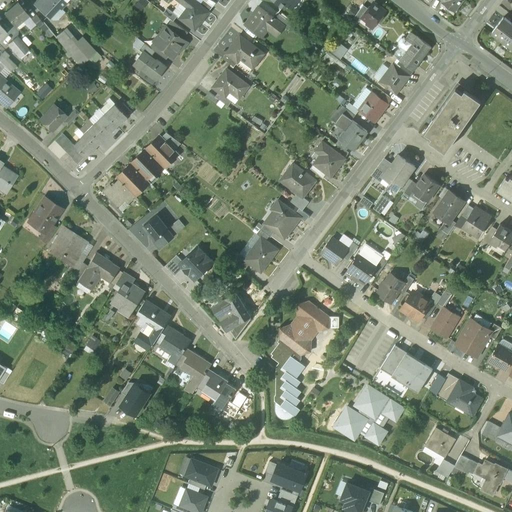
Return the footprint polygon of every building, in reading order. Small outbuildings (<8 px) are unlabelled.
[(59,6),(52,0),(36,0),(34,3),(49,17),(59,6)] [(142,8),(149,2),(146,0),(139,0),(137,3),(142,8)] [(195,0),(179,0),(188,7),(180,17),(196,29),(209,11),(195,0)] [(213,6),(205,0),(202,0),(200,4),(209,11),(213,6)] [(272,0),(282,7),(285,4),(292,9),(299,0),(272,0)] [(444,0),(443,2),(455,11),(463,0),(444,0)] [(18,2),(4,13),(23,36),(30,31),(21,20),(28,14),(18,2)] [(385,11),(373,2),(368,8),(362,17),(363,17),(374,26),(385,11)] [(363,5),(353,18),(359,22),(363,17),(362,17),(368,8),(363,5)] [(259,6),(246,24),(260,35),(267,25),(278,33),(284,26),(273,17),(259,6)] [(178,15),(167,7),(163,13),(173,20),(174,20),(178,15)] [(293,24),(277,12),(273,17),(284,26),(289,30),(293,24)] [(43,23),(36,15),(31,19),(38,27),(43,23)] [(511,22),(504,16),(492,33),(511,48),(511,22)] [(174,20),(173,20),(168,27),(182,38),(188,31),(174,20)] [(168,27),(167,26),(159,36),(163,40),(159,45),(170,53),(174,57),(183,46),(187,41),(182,38),(168,27)] [(67,28),(56,38),(80,66),(95,53),(83,39),(79,43),(67,28)] [(431,47),(411,31),(405,38),(405,39),(412,44),(408,48),(407,47),(404,48),(407,50),(403,55),(417,66),(431,47)] [(240,35),(227,53),(238,62),(242,56),(255,66),(265,53),(240,35)] [(29,49),(18,36),(8,44),(19,58),(29,49)] [(404,37),(401,37),(398,42),(398,44),(403,48),(404,48),(407,47),(408,48),(412,44),(405,39),(405,38),(404,37)] [(342,57),(348,48),(340,42),(334,51),(342,57)] [(155,50),(145,43),(140,49),(143,52),(143,51),(151,57),(156,51),(155,50)] [(170,53),(159,45),(155,50),(156,51),(166,58),(170,53)] [(0,47),(0,61),(11,72),(18,65),(0,47)] [(151,57),(143,51),(143,52),(135,63),(157,80),(167,67),(159,61),(158,63),(151,57)] [(238,62),(227,53),(223,58),(235,67),(238,62)] [(417,66),(403,55),(400,60),(413,71),(417,66)] [(413,71),(400,60),(397,63),(401,66),(399,68),(410,76),(413,71)] [(399,68),(393,63),(379,81),(395,94),(410,76),(399,68)] [(249,85),(227,68),(213,87),(219,91),(226,96),(231,89),(241,97),(249,85)] [(0,78),(0,101),(6,106),(18,92),(10,86),(0,78)] [(46,82),(37,93),(43,99),(52,88),(46,82)] [(458,84),(422,135),(445,151),(481,100),(458,84)] [(216,96),(209,91),(205,96),(215,103),(219,99),(216,96)] [(226,96),(219,91),(216,96),(219,99),(228,106),(232,101),(226,96)] [(378,96),(372,91),(359,109),(375,121),(388,103),(378,96)] [(392,98),(382,91),(378,96),(388,103),(392,98)] [(115,104),(105,114),(117,126),(128,116),(120,108),(115,104)] [(131,112),(124,104),(120,108),(127,116),(131,112)] [(65,116),(54,105),(40,119),(52,130),(65,116)] [(75,109),(63,122),(67,126),(79,113),(75,109)] [(368,131),(343,112),(336,122),(346,129),(339,139),(349,146),(354,150),(368,131)] [(117,126),(105,114),(94,124),(107,137),(117,126)] [(107,137),(94,124),(84,135),(96,147),(107,137)] [(181,143),(167,132),(162,137),(175,149),(181,143)] [(62,133),(55,141),(59,144),(66,137),(62,133)] [(96,147),(84,135),(74,145),(78,149),(81,153),(85,157),(86,157),(96,147)] [(66,137),(59,144),(62,148),(70,141),(66,137)] [(162,137),(155,144),(152,142),(146,148),(148,151),(162,165),(169,159),(171,161),(179,153),(175,149),(162,137)] [(349,146),(339,139),(335,143),(345,151),(349,146)] [(70,141),(62,148),(66,152),(74,145),(70,141)] [(345,158),(323,141),(316,150),(324,157),(317,165),(317,166),(326,173),(331,176),(345,158)] [(66,152),(66,153),(70,157),(78,149),(74,145),(66,152)] [(78,149),(70,157),(74,161),(81,153),(78,149)] [(148,151),(141,157),(138,155),(131,162),(133,165),(147,179),(154,172),(157,175),(164,167),(162,165),(148,151)] [(81,153),(74,161),(77,164),(85,157),(81,153)] [(414,166),(398,154),(391,164),(383,176),(390,181),(392,179),(400,184),(398,187),(399,187),(407,176),(414,166)] [(383,159),(375,170),(376,171),(374,174),(381,179),(383,176),(391,164),(383,159)] [(315,180),(293,163),(283,177),(293,184),(291,187),(303,196),(315,180)] [(326,173),(317,166),(317,165),(314,163),(310,168),(323,178),(326,173)] [(133,165),(126,171),(124,169),(117,176),(119,178),(133,193),(140,186),(142,189),(150,182),(147,179),(133,165)] [(17,176),(2,166),(0,168),(0,187),(7,192),(17,176)] [(439,184),(424,173),(417,183),(412,190),(413,191),(427,201),(439,184)] [(511,176),(510,175),(508,178),(506,176),(498,188),(511,197),(511,176)] [(412,180),(407,176),(399,187),(404,191),(412,180)] [(119,178),(112,185),(110,183),(102,190),(118,207),(126,200),(128,203),(135,196),(133,193),(119,178)] [(400,184),(392,179),(390,181),(388,184),(396,190),(398,187),(400,184)] [(412,180),(404,191),(410,195),(413,191),(412,190),(417,183),(412,180)] [(450,190),(435,211),(446,220),(449,222),(451,219),(464,200),(450,190)] [(361,201),(370,207),(374,201),(364,195),(361,201)] [(383,195),(374,208),(380,213),(390,199),(383,195)] [(62,208),(44,197),(29,220),(46,231),(47,231),(52,224),(62,208)] [(296,212),(279,199),(272,209),(274,211),(265,223),(275,231),(285,238),(301,217),(301,216),(296,212)] [(468,205),(462,214),(468,218),(474,209),(468,205)] [(310,215),(300,208),(296,212),(301,216),(301,217),(306,221),(310,215)] [(484,214),(475,208),(474,209),(468,218),(464,225),(479,235),(488,220),(483,216),(484,214)] [(157,215),(145,225),(156,238),(168,228),(157,215)] [(449,222),(446,220),(440,228),(448,234),(456,222),(451,219),(449,222)] [(39,234),(42,230),(26,222),(24,226),(39,234)] [(275,231),(265,223),(261,228),(271,236),(275,231)] [(46,231),(44,234),(43,233),(40,237),(47,242),(57,227),(52,224),(47,231),(46,231)] [(511,238),(511,231),(500,224),(497,229),(492,236),(489,241),(490,241),(497,246),(499,244),(506,248),(511,238)] [(492,226),(487,232),(492,236),(497,229),(492,226)] [(86,241),(64,227),(49,250),(71,264),(79,252),(86,241)] [(168,228),(156,238),(157,240),(156,241),(161,246),(174,235),(168,228)] [(487,232),(480,244),(486,247),(490,241),(489,241),(492,236),(487,232)] [(332,236),(321,252),(337,263),(343,255),(348,248),(338,241),(339,240),(332,236)] [(278,249),(261,237),(246,257),(245,259),(250,263),(261,272),(278,249)] [(348,248),(343,255),(348,259),(359,245),(353,241),(348,248)] [(212,262),(197,247),(183,261),(180,263),(184,267),(195,279),(200,274),(202,275),(203,276),(205,276),(207,275),(208,274),(209,272),(209,270),(208,269),(207,267),(212,262)] [(364,250),(361,251),(349,269),(360,276),(358,278),(365,282),(372,271),(377,264),(376,263),(368,258),(369,256),(368,253),(364,250)] [(79,252),(71,264),(77,268),(82,261),(85,256),(79,252)] [(119,266),(101,255),(100,256),(95,253),(88,264),(80,276),(86,280),(85,281),(89,284),(90,282),(91,283),(97,274),(110,281),(118,269),(118,268),(119,266)] [(246,257),(240,253),(236,259),(246,269),(250,263),(245,259),(246,257)] [(177,255),(166,265),(176,275),(184,267),(180,263),(183,261),(177,255)] [(382,255),(376,263),(377,264),(372,271),(377,275),(388,260),(382,255)] [(77,268),(74,274),(80,277),(80,276),(88,264),(82,261),(77,268)] [(118,269),(110,281),(115,285),(117,282),(123,272),(118,269)] [(128,275),(123,272),(117,282),(122,286),(123,284),(128,275)] [(397,279),(390,274),(385,281),(383,281),(381,284),(381,287),(378,292),(385,297),(386,295),(393,300),(399,291),(405,282),(404,282),(398,277),(397,279)] [(128,275),(123,284),(129,288),(132,283),(134,279),(128,275)] [(414,279),(408,276),(404,282),(405,282),(399,291),(404,294),(414,279)] [(132,283),(129,288),(123,284),(122,286),(115,297),(125,303),(120,310),(129,315),(144,291),(132,283)] [(446,289),(437,302),(444,307),(445,306),(453,294),(446,289)] [(244,306),(236,292),(213,306),(219,316),(229,311),(233,308),(235,311),(244,306)] [(418,298),(411,294),(402,309),(418,320),(421,315),(430,301),(429,301),(420,295),(418,298)] [(151,303),(146,299),(138,311),(143,314),(151,303)] [(430,301),(421,315),(427,318),(436,303),(430,299),(429,301),(430,301)] [(329,316),(310,301),(299,303),(299,315),(291,325),(281,328),(281,339),(300,354),(305,352),(311,351),(311,339),(318,330),(323,328),(328,327),(329,316)] [(143,314),(138,323),(145,327),(143,331),(142,330),(135,341),(149,349),(166,323),(171,316),(151,303),(143,314)] [(244,306),(235,311),(233,308),(229,311),(233,318),(246,310),(244,306)] [(449,309),(445,306),(444,307),(431,328),(447,338),(460,316),(455,313),(454,310),(452,308),(449,309)] [(246,310),(233,318),(223,324),(227,330),(229,328),(250,316),(246,310)] [(229,311),(219,316),(223,324),(233,318),(229,311)] [(250,316),(229,328),(236,338),(251,318),(250,316)] [(338,316),(329,316),(328,326),(338,326),(338,327),(339,327),(339,316),(338,316)] [(489,331),(470,319),(456,343),(475,355),(487,335),(490,331),(489,331)] [(166,323),(155,341),(160,344),(171,326),(166,323)] [(501,328),(493,323),(489,331),(490,331),(487,335),(495,339),(501,328)] [(191,339),(171,326),(160,344),(173,351),(167,359),(175,364),(187,346),(191,339)] [(94,350),(101,340),(94,334),(86,344),(94,350)] [(300,354),(281,339),(279,341),(281,343),(272,353),(274,354),(272,356),(280,362),(277,366),(277,395),(276,395),(275,400),(275,407),(277,408),(277,411),(278,414),(282,416),(285,417),(289,417),(291,415),(292,414),(294,415),(299,408),(295,405),(299,399),(296,396),(300,390),(295,386),(300,381),(295,377),(304,365),(298,361),(301,358),(305,352),(300,354)] [(63,353),(72,356),(76,343),(66,340),(63,353)] [(381,368),(391,374),(405,352),(395,345),(381,368)] [(506,350),(497,345),(490,359),(494,361),(495,367),(499,366),(505,369),(511,359),(511,356),(511,354),(506,351),(506,350)] [(187,346),(176,363),(182,367),(192,350),(187,346)] [(212,363),(192,350),(182,367),(194,375),(185,389),(192,394),(201,380),(209,367),(212,363)] [(419,391),(432,369),(405,352),(391,374),(419,391)] [(273,368),(269,363),(262,369),(261,368),(258,371),(262,376),(265,373),(266,374),(273,368)] [(209,367),(201,380),(206,383),(215,371),(209,367)] [(126,369),(122,375),(127,378),(131,372),(126,369)] [(10,374),(3,370),(0,374),(0,382),(3,384),(10,374)] [(229,380),(215,371),(206,383),(202,389),(202,390),(216,399),(227,382),(229,380)] [(436,393),(445,379),(438,374),(430,389),(436,393)] [(458,381),(447,375),(445,379),(438,390),(450,396),(458,381)] [(482,398),(470,391),(473,387),(459,379),(458,381),(450,396),(447,400),(472,415),(482,398)] [(206,383),(201,380),(197,386),(202,389),(206,383)] [(140,386),(135,382),(127,395),(121,404),(136,414),(150,392),(140,386)] [(129,382),(122,392),(127,395),(135,382),(129,382)] [(216,399),(213,403),(222,409),(231,395),(232,395),(237,388),(227,382),(216,399)] [(151,391),(141,384),(140,386),(150,392),(151,391)] [(367,402),(359,414),(380,428),(388,416),(396,421),(404,408),(368,386),(360,398),(367,402)] [(104,401),(111,406),(119,394),(112,389),(104,401)] [(378,444),(386,431),(355,411),(350,418),(343,414),(335,426),(355,439),(359,432),(378,444)] [(511,413),(509,412),(502,428),(498,435),(498,436),(511,442),(511,413)] [(502,428),(494,424),(488,436),(496,440),(498,436),(498,435),(502,428)] [(455,439),(435,428),(425,446),(445,457),(455,439)] [(461,454),(455,466),(464,470),(470,459),(461,454)] [(192,458),(186,475),(190,477),(207,483),(211,485),(218,469),(192,458)] [(443,459),(437,471),(448,477),(455,466),(443,459)] [(479,463),(470,459),(464,470),(469,473),(470,471),(474,474),(475,472),(479,463)] [(485,459),(483,464),(479,462),(479,463),(475,472),(483,476),(484,475),(489,477),(483,490),(493,495),(499,483),(500,483),(507,469),(499,465),(499,466),(485,459)] [(277,465),(269,461),(265,471),(274,474),(277,465)] [(300,490),(301,490),(308,472),(279,461),(277,465),(274,474),(272,479),(300,490)] [(207,483),(190,477),(188,483),(205,489),(207,483)] [(379,485),(387,488),(389,482),(381,479),(379,485)] [(369,490),(348,482),(341,499),(346,501),(344,507),(357,511),(360,511),(365,500),(369,490)] [(365,500),(379,505),(383,493),(370,488),(369,490),(365,500)] [(196,511),(201,511),(207,497),(186,489),(180,506),(196,511)] [(277,500),(293,506),(297,495),(292,493),(281,489),(277,500)] [(290,511),(293,506),(277,500),(271,498),(265,511),(290,511)]
